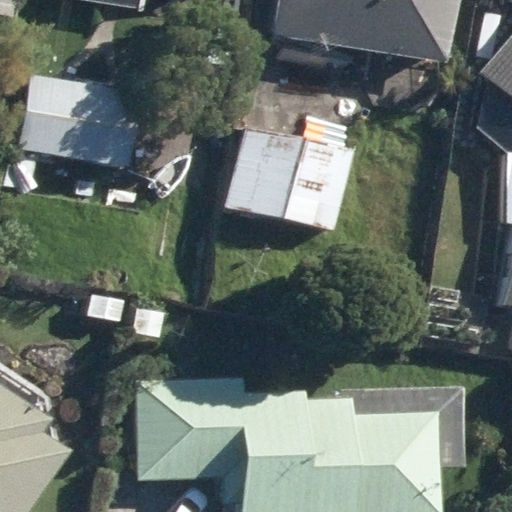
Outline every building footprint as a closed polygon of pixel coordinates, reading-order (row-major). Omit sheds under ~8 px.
[(94,0),(156,8),(156,0),(94,0)] [(289,0),(284,35),(454,62),(463,0),(289,0)] [(511,35),(487,67),(511,86),(511,35)] [(0,148),(0,153),(109,169),(119,95),(9,80),(0,148)] [(210,210),(316,234),(334,155),(227,132),(210,210)] [(511,156),(506,156),(505,227),(511,226),(511,227),(501,309),(511,310),(511,156)] [(0,511),(3,511),(42,453),(12,435),(21,422),(0,408),(0,402),(11,386),(0,379),(0,511)] [(217,506),(217,511),(415,511),(414,415),(324,417),(325,402),(275,402),(275,394),(219,394),(218,384),(117,385),(119,484),(206,483),(205,506),(217,506)]
